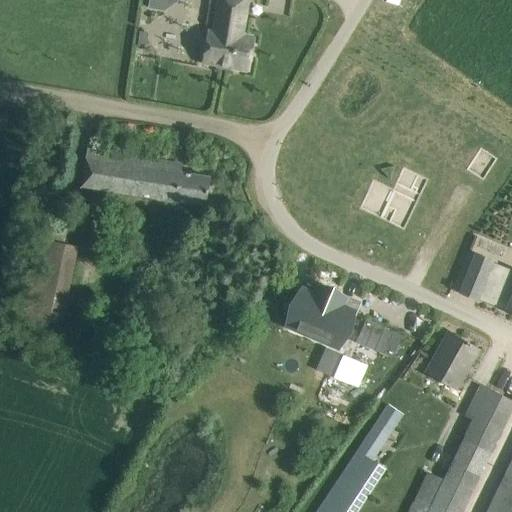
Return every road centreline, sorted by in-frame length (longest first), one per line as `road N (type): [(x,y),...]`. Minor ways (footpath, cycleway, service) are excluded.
road 1 (unclassified): [(511,332),(299,237),(273,200),(268,159),(275,142),(358,0)]
road 2 (track): [(0,90),(275,142)]
